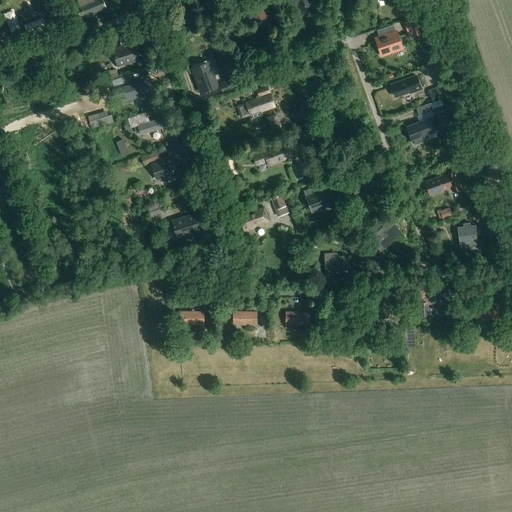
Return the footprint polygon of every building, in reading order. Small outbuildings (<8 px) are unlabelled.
[(76,0),(78,3),(72,5),(78,23),(81,22),(80,21),(84,19),(85,20),(93,17),(92,15),(106,9),(102,0),(76,0)] [(309,0),(292,0),(294,5),(298,4),(300,9),(311,5),(309,0)] [(254,23),(267,18),(261,1),(249,6),(248,4),(242,6),(245,15),(251,13),(254,23)] [(420,35),(414,18),(403,22),(409,39),(420,36),(420,35)] [(382,57),(402,50),(396,33),(376,40),(382,57)] [(113,48),(111,41),(98,45),(100,52),(113,48)] [(140,60),(134,42),(111,49),(117,68),(140,60)] [(218,87),(209,61),(191,68),(200,94),(218,87)] [(240,90),(235,78),(219,83),(224,96),(240,90)] [(410,80),(392,86),(395,96),(409,91),(410,93),(415,91),(414,91),(420,89),(416,78),(410,80)] [(140,94),(149,91),(146,82),(123,89),(125,96),(126,101),(141,97),(140,94)] [(259,98),(257,99),(236,107),(241,119),(250,116),(252,120),(262,116),(260,112),(274,106),(270,94),(267,86),(256,90),(259,98)] [(443,94),(441,87),(429,91),(432,98),(443,94)] [(123,89),(114,91),(116,99),(125,96),(123,89)] [(144,110),(155,107),(153,101),(142,104),(144,110)] [(430,103),(416,108),(419,116),(433,111),(430,103)] [(91,116),(94,126),(111,120),(107,110),(91,116)] [(275,113),(265,117),(271,131),(281,128),(275,113)] [(413,140),(415,145),(430,139),(428,135),(435,132),(430,118),(406,127),(411,141),(413,140)] [(159,119),(138,126),(133,127),(135,134),(140,133),(141,136),(162,129),(159,119)] [(288,145),(264,154),(263,151),(253,155),(257,166),(267,162),(268,165),(292,156),(288,145)] [(171,155),(160,159),(157,151),(140,157),(143,166),(149,164),(156,182),(178,173),(171,155)] [(296,179),(307,175),(302,162),(291,167),(296,179)] [(455,170),(425,181),(430,194),(451,187),(452,190),(461,187),(455,170)] [(355,195),(380,185),(376,174),(368,177),(368,176),(351,182),(355,195)] [(313,195),(312,192),(305,194),(312,212),(335,204),(330,189),(313,195)] [(276,218),(287,214),(281,196),(270,200),(276,218)] [(160,214),(156,203),(145,206),(149,217),(160,214)] [(218,214),(215,205),(208,207),(211,217),(218,214)] [(252,228),(269,222),(264,208),(254,211),(255,214),(240,220),(244,232),(252,229),(252,228)] [(451,216),(449,208),(439,212),(441,220),(451,216)] [(351,222),(346,210),(340,213),(344,225),(351,222)] [(171,221),(176,238),(186,234),(187,236),(200,232),(195,214),(171,221)] [(359,220),(357,214),(351,217),(353,223),(359,220)] [(369,238),(380,251),(402,233),(391,220),(369,238)] [(458,229),(461,251),(477,249),(478,252),(484,252),(483,240),(477,241),(475,227),(470,227),(470,223),(463,224),(464,228),(458,229)] [(356,233),(354,224),(346,226),(348,235),(356,233)] [(334,275),(333,270),(348,269),(348,259),(333,260),(332,254),(324,255),(326,276),(334,275)] [(447,314),(446,293),(438,294),(438,287),(422,288),(419,288),(420,300),(423,299),(424,310),(437,309),(438,315),(447,314)] [(373,319),(386,318),(392,318),(390,295),(371,297),(372,301),(369,301),(369,307),(372,307),(373,319)] [(499,321),(498,309),(475,310),(475,322),(478,322),(478,328),(487,327),(487,321),(499,321)] [(203,313),(180,313),(180,324),(203,325),(203,313)] [(256,325),(257,313),(233,313),(233,325),(256,325)] [(286,313),(286,325),(286,328),(296,328),(296,325),(309,325),(309,313),(286,313)]
